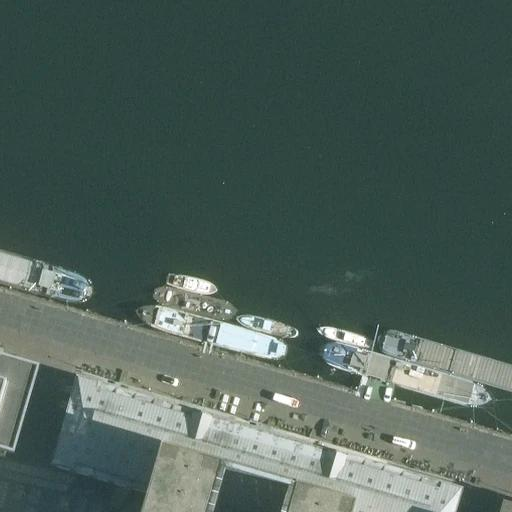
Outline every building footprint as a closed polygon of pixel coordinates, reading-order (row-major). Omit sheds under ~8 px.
[(387,324),(394,330),(400,335),(407,338),(419,344),(433,350),(449,356),(467,362),(496,370),(511,374),(511,348),(504,345),(475,336),(456,331),(440,328),(425,325),(411,323),(404,322),(396,323),(387,324)] [(368,342),(360,344),(365,351),(372,356),(386,364),(411,374),(429,380),(448,386),(456,388),(479,393),(506,397),(511,395),(511,384),(510,383),(486,370),(464,362),(456,359),(437,354),(419,348),(393,343),(376,341),(368,342)] [(0,452),(13,456),(38,370),(0,359),(0,452)] [(491,422),(490,420),(495,397),(479,393),(456,388),(448,386),(382,371),(353,374),(378,391),(491,422)] [(455,511),(461,492),(269,435),(77,380),(52,467),(148,495),(145,506),(142,511),(455,511)]
